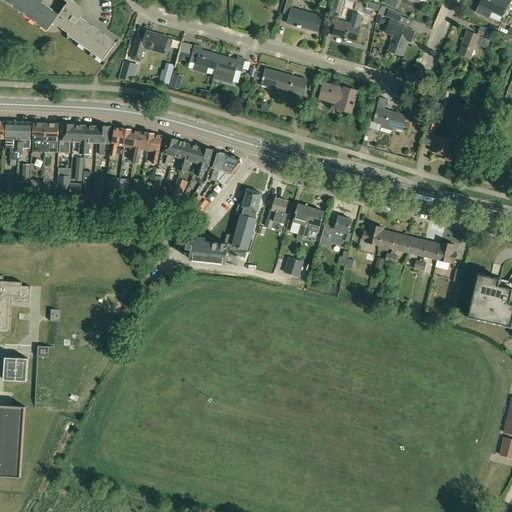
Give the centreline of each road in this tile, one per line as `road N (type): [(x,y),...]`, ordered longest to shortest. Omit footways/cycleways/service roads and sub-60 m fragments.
road 1 (residential): [(454,0),(427,67),(399,83),(160,18),(134,0)]
road 2 (residential): [(256,160),(312,184),(511,234)]
road 3 (secondary): [(0,102),(115,108),(259,147)]
road 4 (secondary): [(259,147),(511,214)]
road 5 (unclassified): [(212,214),(39,204)]
